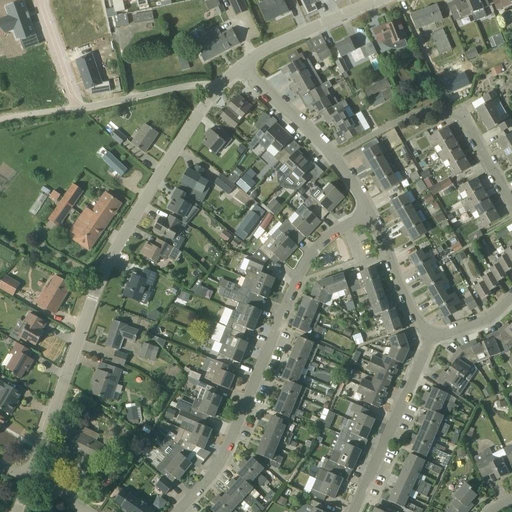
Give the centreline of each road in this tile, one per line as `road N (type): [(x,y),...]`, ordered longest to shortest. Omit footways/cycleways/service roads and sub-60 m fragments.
road 1 (residential): [(26,476),(119,239),(216,88),(239,66)]
road 2 (residential): [(178,511),(228,445),(301,268),(324,240),(371,216)]
road 3 (residential): [(511,202),(459,111),(432,104),(333,157)]
road 4 (track): [(0,119),(216,88)]
road 5 (residential): [(354,511),(428,337)]
road 6 (residential): [(239,66),(382,0)]
road 7 (residential): [(428,337),(371,216)]
road 8 (residential): [(333,157),(239,66)]
